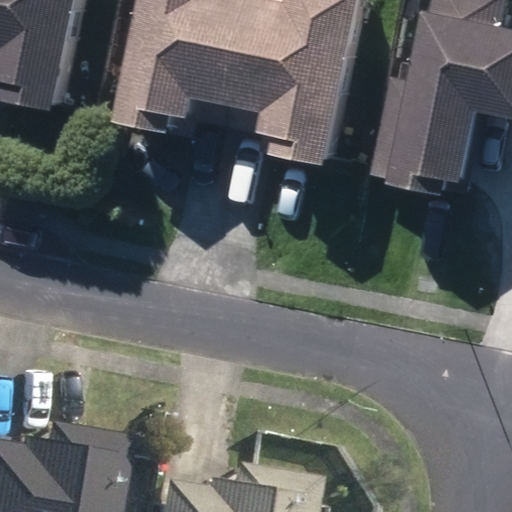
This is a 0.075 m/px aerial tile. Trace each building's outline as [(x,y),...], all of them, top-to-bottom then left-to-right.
[(0,0),(0,89),(7,91),(3,110),(56,122),(81,0),(0,0)] [(199,127),(235,135),(263,0),(143,0),(115,131),(172,143),(172,140),(196,145),(199,127)] [(263,0),(235,135),(266,141),(262,159),(273,161),(273,167),(325,176),(362,0),(263,0)] [(391,195),(446,205),(450,189),(465,192),(478,123),(511,129),(511,40),(502,39),(509,0),(436,0),(432,23),(425,21),(416,71),(396,68),(376,183),(392,186),(391,195)] [(0,511),(104,511),(120,432),(34,417),(30,438),(7,433),(4,443),(0,442),(0,511)] [(296,511),(303,472),(221,459),(219,479),(174,471),(172,482),(149,477),(143,511),(296,511)]
